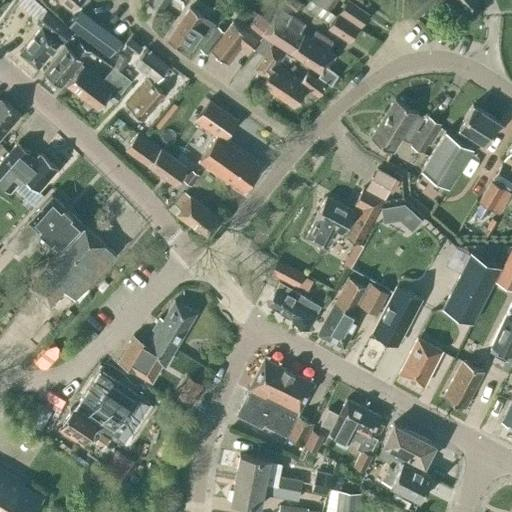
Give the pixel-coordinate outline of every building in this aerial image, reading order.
[(61,0),(73,10),(80,0),(61,0)] [(167,0),(148,0),(147,2),(160,11),(167,0)] [(300,2),(297,0),(282,0),(294,10),(300,2)] [(335,0),(308,0),(305,4),(331,22),(337,13),(330,8),(335,0)] [(338,14),(357,26),(361,28),(369,15),(347,0),(338,14)] [(409,0),(404,5),(413,16),(432,0),(452,0),(462,11),(475,0),(409,0)] [(189,6),(166,39),(186,53),(200,32),(206,35),(214,23),(189,6)] [(108,54),(119,39),(80,10),(69,24),(108,54)] [(40,25),(19,52),(37,67),(58,41),(61,43),(70,32),(44,11),(36,21),(40,25)] [(266,37),(291,54),(304,34),(300,31),(304,24),(290,14),(285,21),(274,14),(269,22),(258,13),(250,24),(261,34),(264,36),(266,37)] [(347,41),(357,26),(338,14),(328,29),(347,41)] [(227,63),(242,45),(248,50),(256,40),(232,21),(223,31),(217,26),(199,48),(206,53),(209,49),(227,63)] [(310,37),(304,34),(291,54),(321,73),(319,75),(329,82),(335,74),(325,67),(334,54),(327,49),(332,41),(315,29),(310,37)] [(269,45),(272,41),(266,37),(264,36),(254,48),(263,54),(269,45)] [(136,52),(141,46),(129,37),(124,43),(136,52)] [(78,41),(71,50),(64,45),(42,71),(59,85),(89,50),(78,41)] [(259,84),(272,92),(287,71),(274,62),(281,52),(269,45),(253,68),(265,76),(259,84)] [(157,81),(168,66),(145,48),(134,63),(157,81)] [(121,69),(125,57),(117,54),(112,65),(121,69)] [(82,64),(66,84),(97,108),(106,97),(113,102),(120,93),(130,80),(113,66),(101,79),(82,64)] [(287,71),(272,92),(293,106),(306,86),(317,95),(324,84),(306,72),(301,81),(287,71)] [(124,105),(142,119),(164,93),(147,78),(124,105)] [(409,144),(420,151),(439,122),(428,115),(419,130),(415,128),(422,116),(394,97),(369,136),(391,150),(400,136),(410,143),(409,144)] [(0,135),(19,113),(3,99),(0,102),(0,135)] [(208,99),(194,119),(216,134),(198,159),(242,190),(260,165),(222,138),(236,118),(208,99)] [(459,127),(453,135),(464,142),(469,134),(484,143),(498,120),(472,104),(457,126),(459,127)] [(420,169),(447,186),(471,147),(464,142),(453,135),(444,130),(420,169)] [(174,184),(184,170),(188,174),(184,180),(190,184),(197,174),(186,166),(137,132),(125,148),(147,165),(174,184)] [(57,167),(39,152),(34,158),(28,154),(30,152),(17,141),(0,160),(0,184),(8,191),(22,176),(37,190),(57,167)] [(511,145),(503,160),(510,165),(508,168),(511,170),(511,145)] [(511,170),(508,168),(501,163),(492,177),(511,188),(511,170)] [(477,200),(491,208),(504,187),(490,179),(477,200)] [(352,210),(325,195),(313,217),(314,218),(304,236),(323,247),(333,228),(358,242),(382,198),(362,187),(353,203),(355,204),(352,210)] [(175,214),(207,238),(221,219),(184,191),(173,204),(179,208),(175,214)] [(38,230),(59,249),(83,223),(50,194),(27,219),(6,242),(17,253),(38,230)] [(418,232),(423,223),(411,217),(406,225),(418,232)] [(62,288),(73,299),(115,253),(83,223),(59,249),(27,284),(48,303),(62,288)] [(511,276),(511,249),(501,271),(511,276)] [(350,266),(357,254),(350,250),(343,262),(350,266)] [(499,266),(470,251),(442,307),(469,321),(471,321),(499,266)] [(303,274),(276,259),(269,272),(296,286),(303,274)] [(347,276),(333,303),(351,312),(356,302),(375,313),(387,292),(368,281),(365,286),(347,276)] [(295,321),(307,328),(311,321),(320,304),(278,280),(265,304),(295,321)] [(371,330),(396,343),(420,298),(395,285),(371,330)] [(173,299),(162,319),(158,317),(145,340),(133,333),(117,360),(147,378),(157,361),(163,364),(194,312),(173,299)] [(511,354),(511,351),(511,301),(488,350),(495,353),(498,348),(511,354)] [(358,316),(351,312),(333,303),(316,333),(342,346),(358,316)] [(398,372),(422,385),(441,349),(416,337),(398,372)] [(263,423),(303,444),(314,422),(296,413),(313,381),(263,356),(235,413),(261,427),(263,423)] [(442,395),(464,406),(482,369),(462,359),(442,395)] [(126,441),(151,402),(98,368),(59,428),(83,444),(95,424),(109,434),(111,431),(126,441)] [(188,375),(183,383),(197,391),(202,383),(188,375)] [(511,394),(501,417),(511,422),(511,394)] [(371,454),(368,452),(383,424),(377,421),(380,415),(345,398),(338,413),(327,408),(320,422),(330,428),(328,432),(347,442),(350,436),(359,440),(355,447),(360,449),(353,465),(362,470),(371,454)] [(422,463),(434,442),(392,422),(377,454),(388,460),(390,456),(397,460),(393,467),(388,465),(380,480),(418,500),(430,475),(419,470),(422,463)] [(311,428),(303,444),(314,450),(322,433),(311,428)] [(103,446),(108,437),(100,433),(95,441),(103,446)] [(102,470),(119,482),(134,459),(116,447),(102,470)] [(238,453),(234,476),(263,482),(298,489),(300,478),(278,474),(281,461),(238,453)] [(32,511),(42,496),(22,484),(24,480),(0,466),(0,511),(32,511)] [(304,490),(325,496),(331,473),(310,467),(304,490)] [(298,489),(263,482),(234,476),(229,500),(258,506),(261,491),(297,497),(298,489)] [(372,489),(376,481),(365,476),(361,484),(372,489)] [(337,490),(334,511),(358,511),(360,492),(337,490)] [(307,507),(278,503),(277,511),(317,511),(318,509),(307,508),(307,507)]
